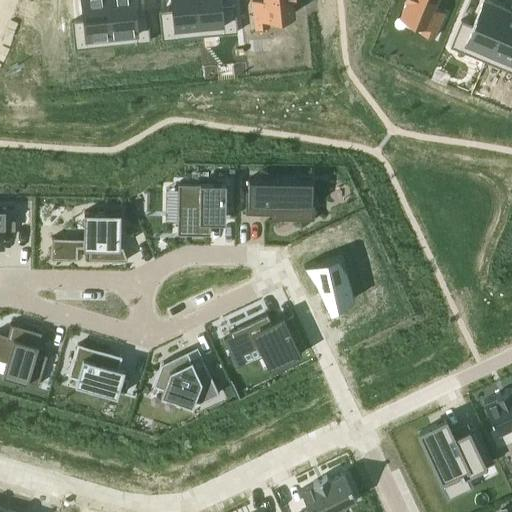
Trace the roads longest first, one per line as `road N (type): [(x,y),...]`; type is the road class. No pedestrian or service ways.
road 1 (residential): [(142,338),(264,286),(272,266),(201,258),(131,285)]
road 2 (residential): [(183,511),(358,429)]
road 3 (residential): [(358,429),(511,356)]
road 4 (residential): [(7,298),(142,338)]
road 5 (residential): [(0,470),(132,511)]
road 6 (residential): [(7,298),(26,286),(131,285)]
